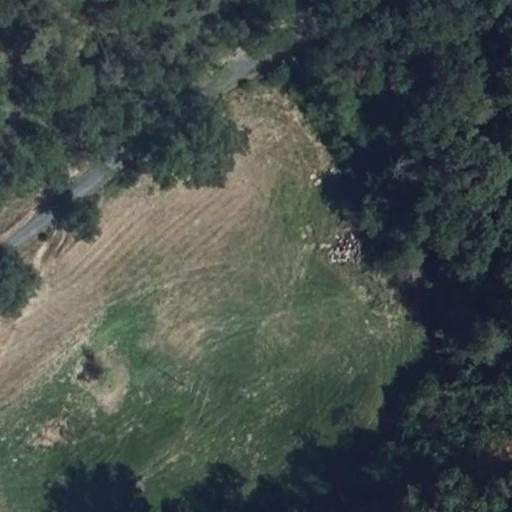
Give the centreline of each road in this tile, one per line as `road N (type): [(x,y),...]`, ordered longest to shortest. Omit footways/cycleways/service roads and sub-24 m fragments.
road 1 (unclassified): [(369,0),(272,41),(0,260)]
road 2 (track): [(344,511),(511,457)]
